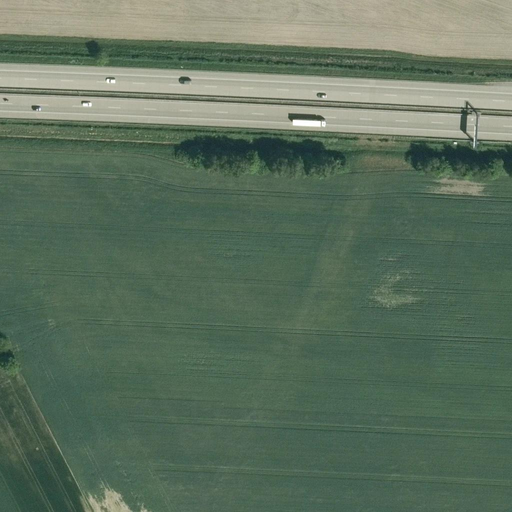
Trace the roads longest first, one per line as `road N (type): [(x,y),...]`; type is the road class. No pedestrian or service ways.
road 1 (motorway): [(511,99),(0,76)]
road 2 (motorway): [(0,105),(511,128)]
